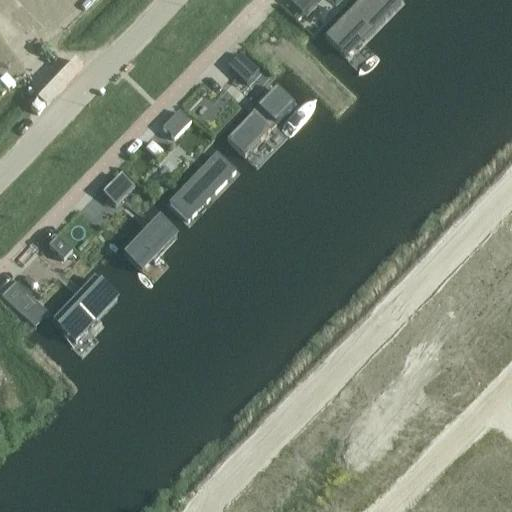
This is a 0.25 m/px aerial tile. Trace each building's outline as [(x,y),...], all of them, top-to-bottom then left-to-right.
[(319,0),(297,0),(292,5),(303,16),(320,0),(319,0)] [(415,0),(344,0),(309,37),(354,80),(423,8),(415,0)] [(240,58),(229,68),(246,84),(247,85),(258,74),(257,73),(240,58)] [(272,75),(211,138),(256,181),(317,118),(272,75)] [(191,125),(179,114),(163,131),(174,142),(191,125)] [(211,138),(150,202),(194,245),(256,181),(211,138)] [(118,178),(102,195),(116,209),(133,191),(118,178)] [(150,202),(89,265),(133,308),(194,245),(150,202)] [(57,240),(49,249),(63,263),(72,254),(57,240)] [(89,265),(28,328),(72,371),(133,308),(89,265)]
